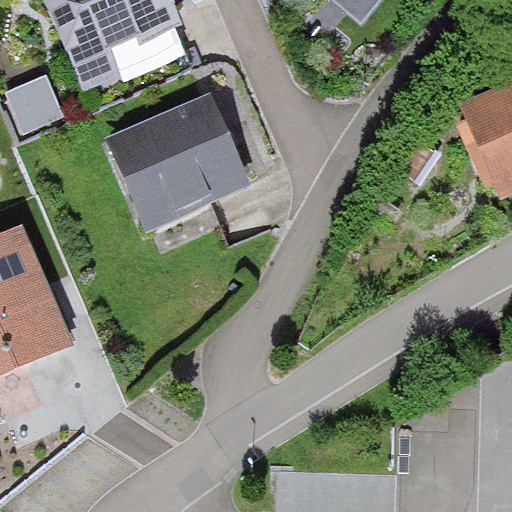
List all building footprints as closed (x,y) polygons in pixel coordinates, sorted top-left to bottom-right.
[(154,0),(40,0),(74,84),(173,45),(154,0)] [(326,0),(341,13),(352,0),(326,0)] [(511,62),(508,65),(511,74),(511,85),(466,106),(471,118),(460,123),(488,186),(500,187),(507,201),(511,198),(511,62)] [(207,113),(107,151),(144,248),(244,210),(207,113)] [(21,251),(0,259),(0,395),(68,369),(21,251)]
